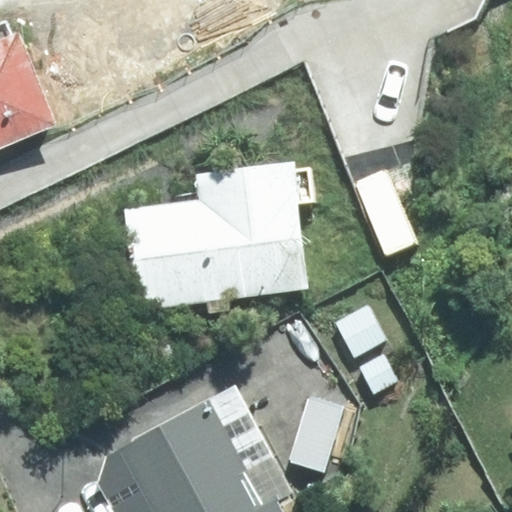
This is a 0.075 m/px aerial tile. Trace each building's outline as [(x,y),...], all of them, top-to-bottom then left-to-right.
[(42,34),(0,50),(0,153),(77,125),(42,34)] [(148,311),(330,289),(315,165),(211,176),(215,200),(136,209),(148,311)] [(397,341),(378,304),(343,322),(362,358),(397,341)] [(407,381),(394,354),(368,367),(380,394),(407,381)] [(124,451),(157,511),(298,511),(291,498),(269,509),(252,477),(260,473),(220,400),(124,451)]
